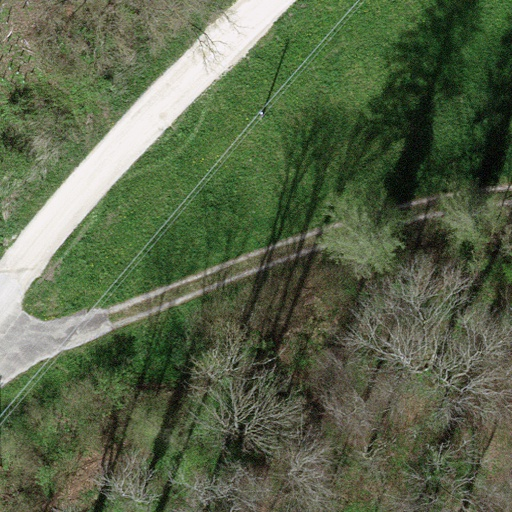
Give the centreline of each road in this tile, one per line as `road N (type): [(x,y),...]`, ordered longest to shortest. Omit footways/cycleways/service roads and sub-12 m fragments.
road 1 (track): [(0,353),(324,236),(417,209),(511,194)]
road 2 (track): [(269,0),(105,161),(0,293)]
